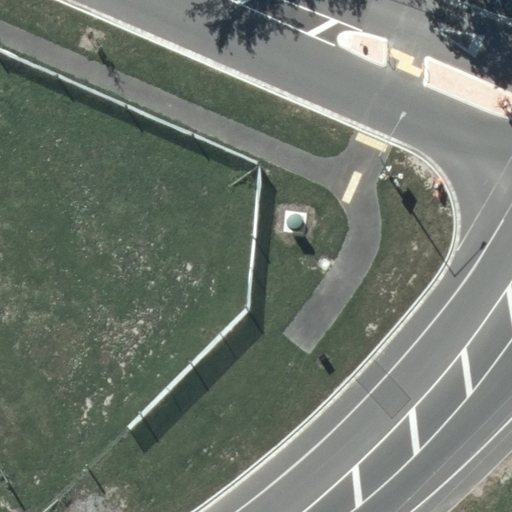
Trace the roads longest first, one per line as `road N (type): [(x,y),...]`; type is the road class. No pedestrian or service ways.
road 1 (tertiary): [(276,511),(405,391),(511,272)]
road 2 (unclassified): [(248,0),(511,111)]
